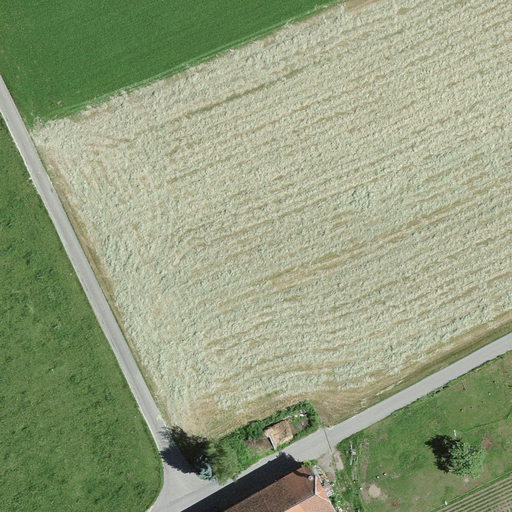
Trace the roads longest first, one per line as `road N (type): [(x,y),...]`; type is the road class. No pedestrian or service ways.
road 1 (track): [(0,87),(194,502)]
road 2 (unclassified): [(194,502),(511,339)]
